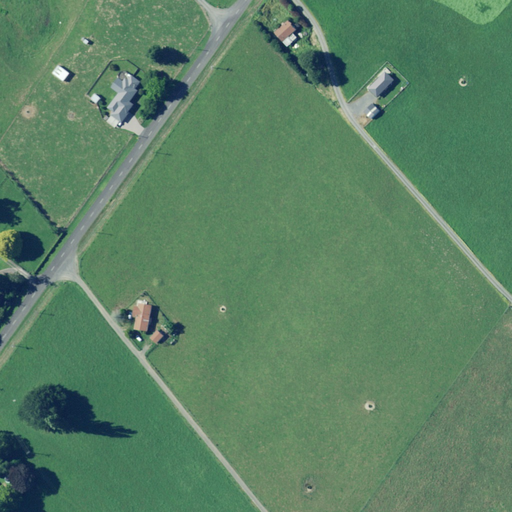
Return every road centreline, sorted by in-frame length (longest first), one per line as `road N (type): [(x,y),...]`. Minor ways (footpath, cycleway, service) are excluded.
road 1 (tertiary): [(246,0),(0,343)]
road 2 (track): [(262,511),(59,260)]
